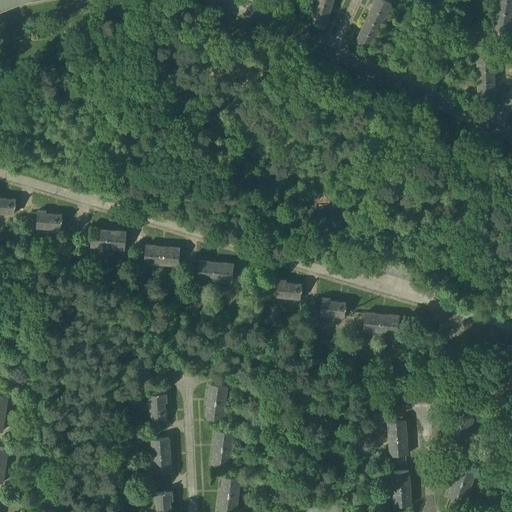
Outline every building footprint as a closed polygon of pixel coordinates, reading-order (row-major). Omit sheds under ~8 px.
[(0,0),(0,12),(24,3),(39,0),(0,0)] [(324,26),(330,0),(313,0),(308,22),(324,26)] [(384,0),(368,0),(353,41),(370,48),(388,1),(384,0)] [(511,0),(494,0),(491,31),(508,33),(511,0)] [(474,92),(492,92),(492,51),(474,51),(474,92)] [(0,212),(15,212),(15,195),(0,195),(0,212)] [(33,212),(34,229),(55,228),(54,211),(33,212)] [(88,244),(124,248),(126,231),(90,227),(88,244)] [(177,264),(180,248),(143,241),(140,258),(177,264)] [(422,270),(366,253),(362,266),(418,283),(422,270)] [(193,278),(234,281),(235,261),(194,259),(193,278)] [(274,280),(274,297),(302,298),(303,281),(274,280)] [(319,296),(317,313),(345,317),(347,301),(319,296)] [(395,313),(360,312),(359,329),(394,330),(395,313)] [(511,363),(511,345),(504,344),(500,361),(511,363)] [(206,382),(202,417),(222,418),(225,384),(206,382)] [(151,417),(163,417),(162,391),(146,392),(147,409),(151,409),(151,417)] [(452,435),(468,434),(466,412),(451,413),(452,435)] [(385,419),(387,454),(406,453),(404,418),(385,419)] [(212,428),(210,464),(229,464),(230,429),(212,428)] [(149,436),(150,472),(169,471),(167,436),(149,436)] [(455,495),(471,495),(471,466),(455,465),(455,495)] [(388,469),(390,505),(410,504),(408,469),(388,469)] [(218,474),(218,508),(236,508),(237,475),(218,474)] [(171,511),(172,490),(153,490),(152,511),(171,511)] [(340,501),(317,502),(317,511),(341,510),(340,501)]
